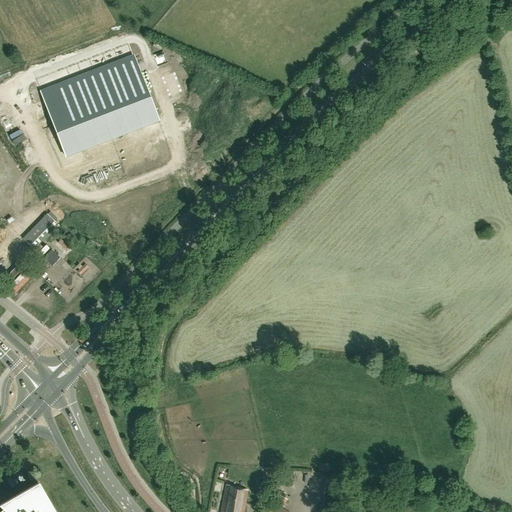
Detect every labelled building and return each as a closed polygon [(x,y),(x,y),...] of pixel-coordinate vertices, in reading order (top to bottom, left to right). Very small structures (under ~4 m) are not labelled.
[(133,56),(40,91),(66,156),(158,121),(133,56)] [(63,219),(67,216),(59,208),(55,211),(63,219)] [(25,239),(33,247),(57,221),(49,214),(25,239)] [(51,250),(43,258),(52,266),(60,258),(51,250)] [(27,271),(9,288),(16,295),(33,278),(27,271)] [(11,477),(6,480),(12,488),(16,485),(11,477)] [(0,507),(3,510),(0,511),(55,511),(38,483),(0,504),(0,507)] [(243,511),(248,490),(226,484),(220,511),(243,511)] [(326,487),(325,507),(357,509),(357,500),(362,500),(362,494),(358,494),(358,489),(326,487)] [(273,501),(284,507),(288,500),(277,494),(273,501)]
